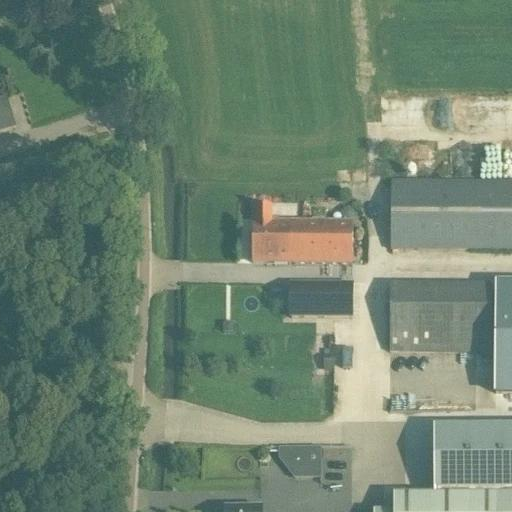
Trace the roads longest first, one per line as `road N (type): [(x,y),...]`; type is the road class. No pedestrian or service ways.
road 1 (unclassified): [(130,511),(141,183),(122,64),(101,0)]
road 2 (unknown): [(136,374),(0,399)]
